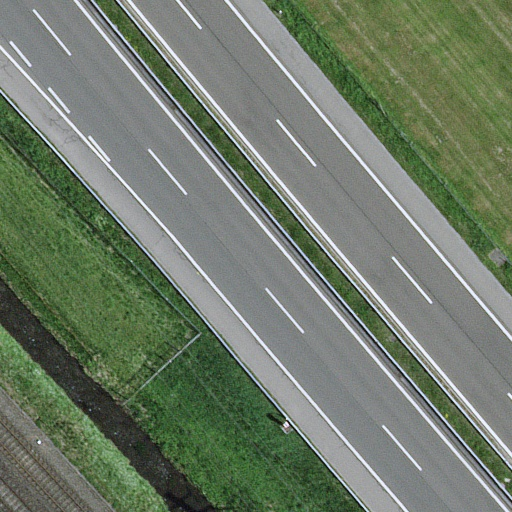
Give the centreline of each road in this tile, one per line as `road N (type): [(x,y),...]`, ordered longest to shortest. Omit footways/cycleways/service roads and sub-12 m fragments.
road 1 (motorway): [(24,0),(465,511)]
road 2 (motorway): [(511,390),(182,0)]
